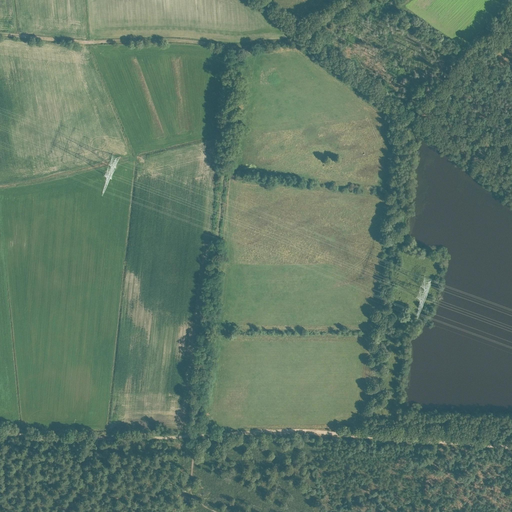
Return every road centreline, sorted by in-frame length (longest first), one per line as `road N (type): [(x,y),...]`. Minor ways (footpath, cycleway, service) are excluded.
road 1 (track): [(511,445),(373,432),(50,437),(0,424)]
road 2 (track): [(0,33),(236,46)]
